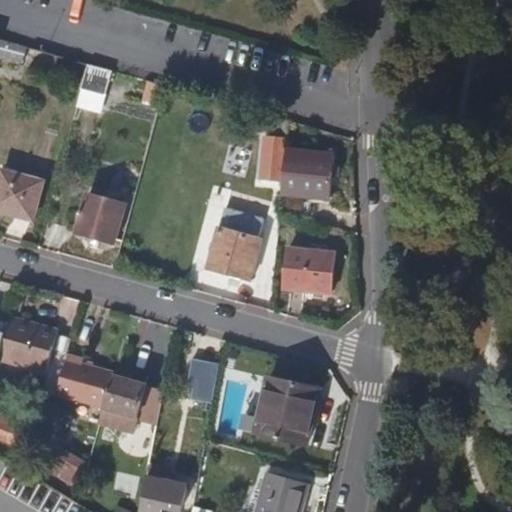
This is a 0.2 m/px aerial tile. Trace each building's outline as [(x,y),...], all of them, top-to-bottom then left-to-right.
[(18,45),(0,39),(0,57),(14,61),(18,45)] [(82,84),(87,64),(30,48),(25,68),(82,84)] [(87,64),(82,84),(80,88),(104,94),(110,70),(87,64)] [(159,107),(161,98),(165,86),(149,81),(143,102),(159,107)] [(260,177),(282,179),(285,151),(286,135),(264,133),(260,177)] [(285,151),(282,179),(280,195),(328,199),(331,155),(285,151)] [(42,181),(3,170),(0,181),(0,209),(32,218),(42,181)] [(124,204),(88,194),(79,232),(113,242),(124,204)] [(262,240),(220,228),(209,269),(252,281),(262,240)] [(334,255),(287,250),(282,290),(330,296),(334,255)] [(45,392),(58,396),(69,354),(56,351),(59,330),(12,318),(9,331),(1,360),(48,372),(45,392)] [(0,364),(1,360),(9,331),(0,329),(0,364)] [(58,396),(105,408),(115,376),(116,372),(84,364),(85,359),(69,354),(58,396)] [(191,359),(184,398),(213,403),(219,364),(191,359)] [(149,385),(115,376),(105,408),(102,421),(136,431),(140,417),(159,423),(165,391),(149,386),(149,385)] [(321,392),(269,378),(254,434),(306,448),(321,392)] [(0,453),(2,455),(7,443),(26,450),(37,422),(23,417),(21,421),(0,412),(0,453)] [(88,462),(54,446),(47,459),(81,476),(88,462)] [(300,511),(308,487),(265,474),(254,511),(300,511)] [(189,511),(194,486),(150,479),(144,511),(166,511),(167,508),(188,511),(189,511)]
